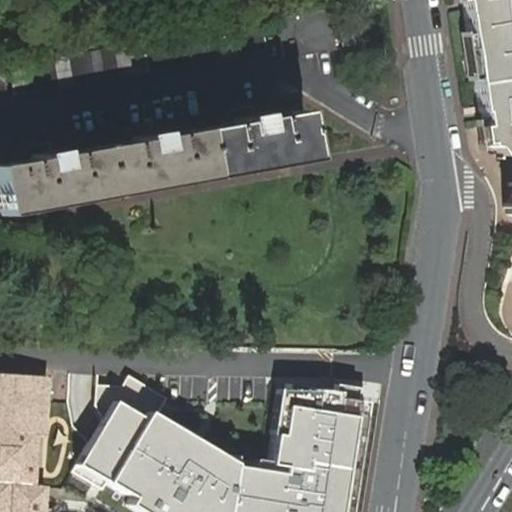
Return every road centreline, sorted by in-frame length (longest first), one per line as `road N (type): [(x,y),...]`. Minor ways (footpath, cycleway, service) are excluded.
road 1 (tertiary): [(440,183),(395,508)]
road 2 (residential): [(511,351),(491,343),(472,302),(480,198),(469,187),(440,183)]
road 3 (tertiary): [(418,0),(440,183)]
